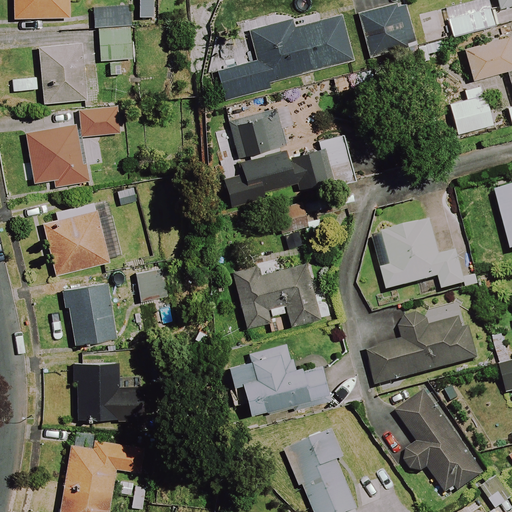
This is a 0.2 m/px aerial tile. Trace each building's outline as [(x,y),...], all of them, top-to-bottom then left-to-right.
[(11,0),(12,21),(68,21),(67,0),(11,0)] [(511,7),(511,0),(495,0),(498,11),(511,7)] [(414,47),(404,5),(356,17),(367,59),(414,47)] [(97,29),(128,27),(127,7),(89,10),(90,30),(97,29)] [(497,28),(492,9),(446,21),(451,39),(497,28)] [(350,63),(337,17),(291,30),(289,22),(248,34),(256,62),(215,74),(222,99),(350,63)] [(128,27),(97,29),(100,63),(109,62),(119,61),(131,61),(128,27)] [(493,43),(462,51),(471,83),(505,73),(511,97),(511,107),(505,110),(509,127),(511,125),(511,27),(490,34),(493,43)] [(86,102),(80,43),(37,47),(42,106),(86,102)] [(490,127),(483,97),(448,106),(455,136),(490,127)] [(47,113),(49,130),(24,134),(31,183),(47,181),(48,189),(78,185),(93,183),(82,108),(47,113)] [(319,152),(287,161),(274,112),(227,125),(243,182),(288,169),(294,190),(329,181),(332,191),(358,183),(344,134),(316,142),(319,152)] [(511,187),(493,193),(509,252),(511,251),(511,187)] [(307,228),(300,202),(276,209),(283,235),(307,228)] [(54,215),(56,222),(41,225),(54,278),(109,264),(96,211),(79,216),(78,209),(54,215)] [(437,256),(428,220),(370,236),(379,269),(385,292),(436,278),(440,292),(463,286),(454,252),(437,256)] [(266,325),(268,333),(319,320),(305,265),(283,270),(281,261),(230,273),(245,330),(266,325)] [(168,309),(163,272),(135,276),(139,303),(153,301),(154,311),(168,309)] [(114,340),(105,285),(63,292),(73,347),(114,340)] [(456,330),(453,321),(399,336),(400,342),(365,352),(374,387),(475,360),(466,327),(456,330)] [(298,366),(290,368),(285,346),(248,355),(252,373),(237,376),(246,416),(325,398),(318,369),(300,373),(298,366)] [(511,364),(495,370),(503,396),(511,393),(511,364)] [(116,389),(116,366),(75,366),(75,422),(141,422),(141,389),(116,389)] [(481,475),(423,394),(394,414),(416,444),(399,456),(414,476),(425,468),(447,499),(481,475)] [(342,459),(331,432),(283,452),(298,488),(301,487),(311,511),(355,511),(335,462),(342,459)] [(90,440),(88,449),(68,446),(57,511),(107,511),(111,493),(135,497),(143,449),(90,440)]
